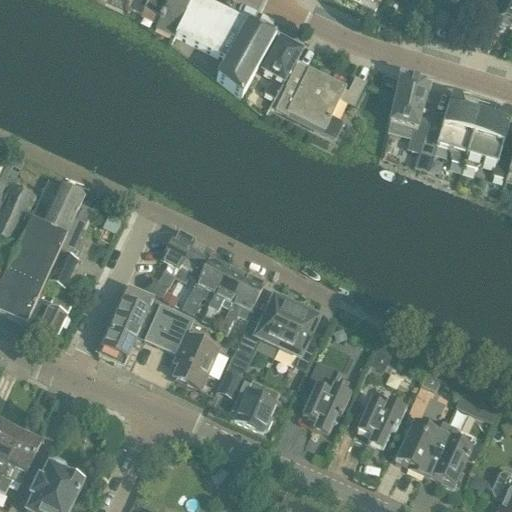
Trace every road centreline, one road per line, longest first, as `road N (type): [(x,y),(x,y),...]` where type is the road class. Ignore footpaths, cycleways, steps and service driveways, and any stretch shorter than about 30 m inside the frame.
road 1 (tertiary): [(511,90),(407,63),(280,9)]
road 2 (tertiary): [(379,511),(159,421)]
road 3 (residential): [(152,210),(331,298)]
road 4 (residential): [(71,381),(152,210)]
road 5 (residential): [(152,210),(0,138)]
road 6 (unknown): [(71,381),(4,511)]
